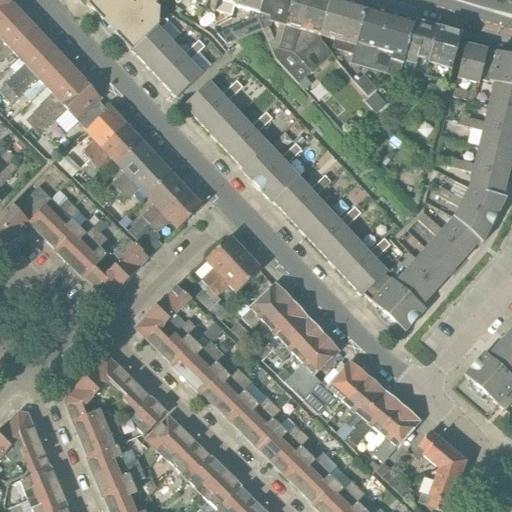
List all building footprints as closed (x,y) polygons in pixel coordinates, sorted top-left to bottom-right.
[(0,0),(0,21),(13,9),(4,0),(0,0)] [(157,28),(159,19),(159,9),(155,7),(158,0),(161,0),(164,2),(166,0),(174,0),(177,4),(181,2),(181,0),(87,0),(88,0),(86,6),(102,23),(101,23),(104,29),(109,34),(114,37),(115,37),(130,53),(132,51),(157,28)] [(199,0),(199,4),(211,7),(209,10),(216,12),(217,7),(218,1),(235,6),(236,0),(199,0)] [(236,0),(235,6),(234,7),(249,11),(246,21),(216,33),(225,45),(260,30),(260,29),(257,18),(262,0),(236,0)] [(285,26),(292,0),(262,0),(257,18),(260,29),(260,30),(261,30),(274,59),(297,84),(311,72),(292,52),(276,48),(274,41),(269,28),(271,27),(272,23),(279,25),(285,26)] [(319,39),(320,36),(330,0),(292,0),(285,26),(279,25),(274,41),(276,48),(292,52),(311,72),(331,54),(319,39)] [(339,0),(330,0),(320,36),(333,40),(331,48),(346,52),(345,58),(352,60),(367,8),(339,0)] [(367,8),(352,60),(351,64),(374,71),(391,15),(367,8)] [(13,9),(0,21),(0,49),(27,24),(13,9)] [(391,15),(374,71),(398,78),(398,77),(414,22),(391,15)] [(167,20),(159,19),(157,28),(132,51),(146,67),(171,43),(160,31),(167,24),(167,20)] [(414,22),(398,77),(411,81),(417,59),(428,62),(438,29),(414,22)] [(27,24),(0,49),(0,61),(12,51),(18,57),(40,36),(27,24)] [(438,29),(428,62),(424,77),(447,84),(461,35),(438,29)] [(40,36),(18,57),(24,64),(13,76),(14,77),(7,84),(13,90),(54,51),(40,36)] [(191,48),(197,55),(204,47),(198,41),(191,48)] [(171,43),(146,67),(161,82),(186,59),(189,62),(197,55),(191,48),(183,56),(171,43)] [(479,81),(487,53),(487,51),(465,46),(457,79),(479,84),(479,81)] [(54,51),(13,90),(19,97),(26,90),(27,91),(39,80),(46,87),(68,66),(54,51)] [(494,84),(511,88),(511,57),(496,54),(496,56),(487,53),(479,81),(494,84)] [(186,59),(161,82),(176,99),(201,75),(189,62),(186,59)] [(68,66),(46,87),(52,94),(33,112),(40,120),(81,80),(68,66)] [(367,97),(376,89),(364,76),(354,84),(367,97)] [(88,131),(107,113),(95,99),(97,97),(81,80),(40,120),(47,127),(67,110),(88,131)] [(229,89),(235,95),(243,88),(237,82),(229,89)] [(199,123),(224,99),(227,103),(235,95),(229,89),(221,96),(209,83),(184,107),(199,123)] [(511,88),(494,84),(489,105),(511,111),(511,88)] [(440,109),(446,90),(429,85),(427,95),(440,109)] [(465,101),(467,93),(454,90),(452,98),(465,101)] [(375,93),(364,103),(375,115),(386,105),(375,93)] [(224,99),(199,123),(215,140),(240,116),(227,103),(224,99)] [(403,105),(398,111),(403,116),(409,111),(403,105)] [(511,111),(489,105),(485,123),(484,128),(511,134),(511,111)] [(87,164),(127,128),(110,110),(107,113),(88,131),(86,133),(94,141),(81,153),(84,155),(81,158),(87,164)] [(266,113),(258,120),(264,127),(272,120),(266,113)] [(240,116),(215,140),(228,154),(254,131),(251,128),(240,116)] [(470,129),(472,120),(460,117),(458,126),(470,129)] [(251,128),(254,131),(228,154),(243,170),(269,147),(257,134),(264,127),(258,120),(251,128)] [(511,155),(511,134),(484,128),(485,123),(472,120),(470,129),(483,132),(479,148),(511,155)] [(87,164),(80,170),(72,178),(85,190),(93,183),(88,177),(109,157),(117,167),(142,144),(127,128),(87,164)] [(298,147),(305,141),(300,135),(293,142),(296,145),(298,147)] [(19,142),(11,150),(17,154),(24,147),(19,142)] [(142,144),(117,167),(124,174),(108,190),(115,197),(156,159),(142,144)] [(296,145),(288,152),(294,158),(302,151),(298,147),(296,145)] [(294,158),(288,152),(280,159),(269,147),(243,170),(244,171),(242,172),(257,189),(284,163),(286,166),(294,158)] [(511,155),(479,148),(475,165),(474,170),(507,178),(511,156),(511,155)] [(0,171),(6,165),(13,158),(7,152),(0,159),(0,158),(0,171)] [(72,178),(80,170),(65,156),(56,163),(72,178)] [(156,159),(115,197),(123,205),(139,190),(146,198),(170,175),(156,159)] [(460,171),(462,162),(449,159),(447,168),(460,171)] [(474,170),(475,165),(462,162),(460,171),(472,174),(469,190),(502,198),(507,178),(474,170)] [(284,163),(257,189),(272,205),(274,203),(298,178),(286,166),(284,163)] [(0,187),(15,173),(6,165),(0,171),(0,187)] [(170,175),(146,198),(154,206),(136,222),(135,222),(127,230),(134,238),(186,191),(170,175)] [(317,184),(323,190),(331,183),(325,176),(317,184)] [(298,178),(274,203),(287,218),(313,194),(310,191),(298,178)] [(310,191),(313,194),(287,218),(302,233),(327,210),(316,197),(323,190),(317,184),(310,191)] [(448,202),(452,195),(440,189),(436,197),(448,202)] [(469,190),(463,201),(461,204),(494,221),(505,199),(502,198),(469,190)] [(15,239),(29,225),(50,203),(38,191),(17,212),(11,206),(0,217),(0,249),(4,253),(17,240),(15,239)] [(186,191),(134,238),(152,256),(161,247),(152,239),(169,222),(177,231),(199,210),(202,208),(199,205),(186,191)] [(461,204),(463,201),(452,195),(448,202),(459,209),(453,220),(479,242),(482,245),(494,221),(461,204)] [(50,203),(29,225),(41,238),(71,210),(65,204),(58,211),(50,203)] [(347,215),(353,222),(361,214),(355,208),(347,215)] [(71,210),(41,238),(56,252),(77,230),(70,223),(77,216),(71,210)] [(327,210),(302,233),(317,249),(342,226),(345,229),(353,222),(347,215),(339,222),(327,210)] [(417,221),(427,230),(433,223),(423,214),(417,221)] [(126,229),(131,224),(125,217),(119,223),(123,228),(125,230),(126,229)] [(479,242),(453,220),(442,231),(439,235),(465,258),(479,242)] [(424,252),(450,275),(465,258),(439,235),(442,231),(433,223),(427,230),(437,238),(424,252)] [(342,226),(317,249),(332,265),(357,241),(345,229),(342,226)] [(77,230),(56,252),(55,253),(69,267),(98,237),(94,233),(87,239),(77,230)] [(98,237),(69,267),(84,281),(85,281),(99,266),(113,252),(98,237)] [(202,282),(210,289),(245,256),(230,239),(227,242),(206,261),(215,270),(202,282)] [(376,247),(382,253),(390,246),(384,240),(376,247)] [(372,257),(369,254),(357,241),(332,265),(347,281),(372,257)] [(108,274),(122,288),(140,270),(139,269),(148,259),(135,246),(108,274)] [(369,254),(372,257),(347,281),(363,298),(364,297),(385,275),(387,273),(375,260),(382,253),(376,247),(369,254)] [(435,291),(450,275),(424,252),(416,261),(410,255),(403,263),(435,291)] [(245,256),(210,289),(217,297),(229,285),(237,294),(261,272),(245,256)] [(435,291),(403,263),(401,264),(408,270),(395,284),(421,308),(435,291)] [(99,266),(85,281),(102,298),(107,302),(110,298),(116,292),(117,293),(122,288),(108,274),(99,266)] [(198,301),(206,293),(190,275),(181,284),(198,301)] [(425,311),(421,308),(395,284),(385,275),(364,297),(372,304),(371,304),(404,334),(425,311)] [(260,321),(266,327),(291,305),(275,288),(250,311),(251,312),(242,320),(251,329),(260,321)] [(174,338),(173,338),(164,329),(191,302),(178,289),(168,299),(166,297),(144,320),(145,321),(140,326),(135,331),(140,335),(158,353),(174,338)] [(206,293),(198,301),(214,317),(222,309),(206,293)] [(291,305),(266,327),(272,333),(268,336),(272,339),(262,348),(257,344),(250,351),(262,363),(273,352),(306,321),(291,305)] [(306,321),(273,352),(282,362),(291,354),(297,360),(321,337),(306,321)] [(173,338),(174,338),(158,353),(172,366),(171,367),(172,367),(195,345),(187,337),(195,329),(188,322),(173,338)] [(240,342),(248,334),(236,323),(229,330),(240,342)] [(511,330),(502,341),(511,349),(511,330)] [(321,337),(297,360),(302,366),(286,382),(304,400),(320,383),(313,376),(337,353),(321,337)] [(231,348),(225,341),(217,349),(224,356),(231,348)] [(511,349),(502,341),(488,358),(511,379),(511,349)] [(195,345),(172,367),(186,381),(217,350),(210,343),(202,351),(195,345)] [(217,350),(186,381),(200,395),(201,395),(223,372),(215,365),(223,356),(217,350)] [(511,379),(488,358),(484,354),(464,377),(497,407),(498,406),(504,399),(511,391),(511,389),(511,379)] [(117,390),(128,380),(111,363),(103,363),(97,369),(96,368),(85,380),(99,394),(110,383),(117,390)] [(320,383),(304,400),(318,414),(326,406),(330,409),(338,400),(345,407),(368,382),(349,365),(328,391),(320,383)] [(223,372),(201,395),(215,408),(245,377),(238,371),(230,379),(223,372)] [(245,377),(215,408),(229,422),(252,400),(244,392),(252,384),(245,377)] [(99,394),(85,380),(74,391),(74,392),(68,399),(65,407),(73,425),(92,417),(91,417),(87,407),(99,394)] [(138,415),(150,401),(128,380),(117,390),(124,397),(122,399),(138,415)] [(368,382),(345,407),(351,411),(348,414),(351,417),(347,423),(337,435),(345,442),(354,430),(384,395),(368,382)] [(384,395),(354,430),(345,442),(355,450),(372,429),(379,435),(401,410),(384,395)] [(252,400),(229,422),(243,436),(273,405),(266,399),(258,407),(252,400)] [(498,406),(505,412),(511,405),(504,399),(498,406)] [(151,401),(150,401),(138,415),(133,420),(140,427),(136,431),(143,438),(166,415),(151,401)] [(273,405),(243,436),(257,450),(280,428),(272,420),(280,412),(273,405)] [(401,410),(379,435),(384,439),(371,455),(381,464),(375,472),(383,479),(391,471),(385,465),(418,424),(401,410)] [(92,417),(73,425),(80,443),(117,428),(114,420),(105,424),(100,413),(91,417),(92,417)] [(0,431),(0,438),(11,449),(16,444),(20,452),(22,451),(29,448),(26,440),(21,442),(18,434),(32,429),(27,416),(18,415),(8,425),(7,424),(0,431)] [(145,442),(160,457),(182,434),(168,419),(145,442)] [(117,428),(80,443),(88,461),(118,448),(114,440),(121,437),(117,428)] [(280,428),(257,450),(271,464),(294,442),(280,428)] [(29,448),(22,451),(32,477),(49,470),(32,429),(18,434),(21,442),(26,440),(29,448)] [(182,434),(160,457),(174,470),(196,447),(182,434)] [(438,470),(460,478),(465,464),(430,434),(417,449),(418,450),(412,457),(418,463),(423,457),(438,470)] [(0,460),(11,449),(0,438),(0,460)] [(294,442),(271,464),(285,478),(308,456),(294,442)] [(196,447),(174,470),(188,484),(210,461),(196,447)] [(118,448),(88,461),(87,461),(95,480),(126,467),(118,448)] [(308,456),(285,478),(300,492),(322,469),(308,456)] [(210,461),(188,484),(203,499),(226,475),(211,460),(210,461)] [(102,499),(133,486),(146,481),(138,462),(126,467),(95,480),(102,499)] [(49,470),(32,477),(19,482),(27,502),(58,488),(50,469),(49,470)] [(300,492),(313,506),(314,506),(336,483),(322,469),(300,492)] [(394,488),(402,478),(392,470),(384,480),(394,488)] [(446,511),(460,478),(438,470),(428,498),(423,496),(419,504),(429,508),(429,509),(436,511),(446,511)] [(226,475),(203,499),(216,511),(217,511),(239,490),(240,488),(226,475)] [(314,506),(313,506),(312,507),(317,511),(335,511),(350,497),(336,483),(314,506)] [(405,499),(412,492),(404,484),(393,488),(405,499)] [(133,486),(104,499),(109,511),(122,511),(141,504),(133,486)] [(58,488),(27,502),(31,511),(58,511),(65,509),(66,508),(58,488)] [(239,490),(217,511),(244,511),(253,503),(239,490)] [(350,497),(335,511),(364,511),(365,511),(350,497)] [(261,511),(253,503),(244,511),(261,511)]
